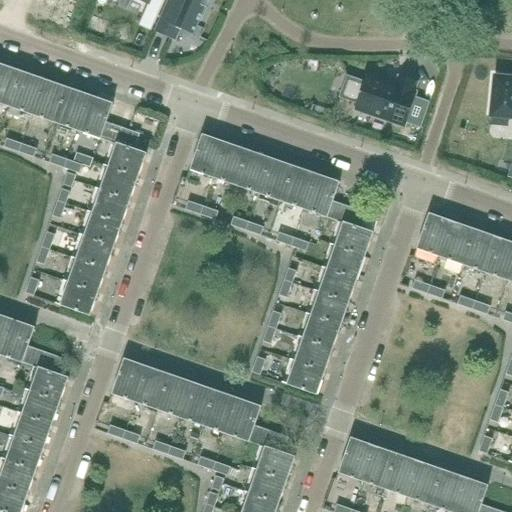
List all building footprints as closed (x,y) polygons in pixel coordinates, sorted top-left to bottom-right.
[(141,0),(149,3),(139,26),(151,31),(164,0),(141,0)] [(167,0),(153,33),(175,43),(184,23),(197,28),(209,0),(167,0)] [(0,105),(9,108),(22,73),(0,65),(0,105)] [(32,116),(45,81),(22,73),(9,108),(32,116)] [(511,79),(494,77),(490,117),(511,119),(511,79)] [(348,78),(341,99),(360,106),(358,110),(403,126),(414,96),(412,95),(416,86),(399,80),(395,89),(369,80),(367,85),(348,78)] [(55,124),(68,89),(45,81),(32,116),(55,124)] [(77,132),(90,96),(68,89),(55,124),(77,132)] [(113,104),(112,104),(90,96),(77,132),(101,140),(117,145),(123,129),(107,123),(113,104)] [(135,150),(140,135),(123,129),(117,145),(109,168),(138,178),(147,155),(135,150)] [(226,144),(203,136),(202,135),(190,171),(213,179),(226,144)] [(19,153),(22,145),(10,141),(7,149),(19,153)] [(237,187),(249,152),(226,144),(213,179),(237,187)] [(19,153),(31,157),(34,149),(22,145),(19,153)] [(259,195),(271,160),(249,152),(237,187),(259,195)] [(77,155),(74,163),(79,164),(89,168),(92,159),(77,155)] [(64,169),(67,161),(55,156),(52,165),(64,169)] [(282,203),(294,167),(271,160),(259,195),(282,203)] [(64,169),(76,173),(79,164),(74,163),(67,161),(64,169)] [(304,211),(317,175),(294,167),(282,203),(304,211)] [(131,201),(138,178),(109,168),(101,191),(131,201)] [(72,189),(76,176),(67,173),(63,186),(72,189)] [(334,202),(340,183),(317,175),(304,211),(343,224),(349,208),(334,202)] [(66,205),(70,193),(61,190),(57,202),(66,205)] [(123,224),(131,201),(101,191),(93,214),(123,224)] [(62,217),(66,205),(57,202),(53,214),(62,217)] [(200,216),(203,207),(191,203),(188,212),(200,216)] [(200,216),(212,220),(215,211),(203,207),(200,216)] [(365,257),(374,233),(361,229),(366,214),(349,208),(343,224),(335,247),(365,257)] [(114,249),(123,224),(93,214),(84,239),(114,249)] [(453,223),(430,215),(429,214),(417,250),(440,258),(453,223)] [(246,232),(249,223),(237,219),(234,228),(246,232)] [(246,232),(258,236),(261,227),(249,223),(246,232)] [(463,266),(475,231),(453,223),(440,258),(463,266)] [(485,274),(498,238),(475,231),(463,266),(485,274)] [(291,247),(294,239),(282,234),(279,243),(291,247)] [(50,251),(54,239),(45,236),(41,248),(50,251)] [(508,282),(511,271),(511,243),(498,238),(485,274),(508,282)] [(107,270),(114,249),(84,239),(77,260),(107,270)] [(291,247),(303,251),(306,243),(294,239),(291,247)] [(357,281),(365,257),(335,247),(327,270),(357,281)] [(46,263),(50,251),(41,248),(37,260),(46,263)] [(98,294),(107,270),(77,260),(69,283),(98,294)] [(284,281),(293,284),(297,272),(288,269),(284,281)] [(349,303),(357,281),(327,270),(319,293),(349,303)] [(288,296),(293,284),(284,281),(280,293),(288,296)] [(34,297),(38,285),(29,282),(25,294),(34,297)] [(427,295),(430,286),(418,282),(415,291),(427,295)] [(90,317),(98,294),(69,283),(60,307),(90,317)] [(427,295),(439,299),(442,290),(430,286),(427,295)] [(341,326),(349,303),(319,293),(311,316),(341,326)] [(472,311),(475,302),(463,298),(460,307),(472,311)] [(472,311),(484,315),(487,306),(475,302),(472,311)] [(268,327),(276,330),(281,318),(272,315),(268,327)] [(0,354),(12,320),(0,316),(0,354)] [(333,349),(341,326),(311,316),(303,339),(333,349)] [(28,348),(35,328),(12,320),(0,354),(0,356),(22,365),(23,364),(39,370),(44,353),(28,348)] [(272,342),(276,330),(268,327),(264,339),(272,342)] [(325,373),(333,349),(303,339),(295,362),(325,373)] [(57,374),(62,360),(44,353),(39,370),(31,392),(60,402),(69,379),(57,374)] [(135,403),(148,368),(124,360),(112,395),(135,403)] [(260,376),(265,364),(256,361),(252,373),(260,376)] [(317,396),(325,373),(295,362),(287,386),(317,396)] [(158,411),(170,376),(148,368),(135,403),(158,411)] [(406,389),(409,375),(386,370),(383,384),(406,389)] [(181,419),(193,384),(170,376),(158,411),(181,419)] [(203,427),(216,391),(193,384),(181,419),(203,427)] [(226,435),(238,399),(216,391),(203,427),(226,435)] [(52,426),(60,402),(31,392),(23,415),(52,426)] [(504,407),(507,397),(499,394),(495,406),(503,409),(504,407)] [(255,427),(261,407),(238,399),(226,435),(265,448),(266,448),(271,432),(255,427)] [(499,421),(503,409),(495,406),(491,418),(499,421)] [(511,418),(511,413),(511,410),(504,407),(503,409),(499,421),(495,432),(505,436),(506,431),(508,431),(510,427),(507,426),(510,418),(511,418)] [(44,448),(52,426),(23,415),(15,438),(44,448)] [(122,440),(125,431),(113,427),(110,436),(122,440)] [(122,440),(134,444),(137,435),(125,431),(122,440)] [(283,454),(288,439),(271,432),(266,448),(265,448),(257,471),(287,482),(295,458),(283,454)] [(36,472),(44,448),(15,438),(7,461),(36,472)] [(374,447),(351,439),(338,474),(362,482),(374,447)] [(487,455),(491,443),(483,440),(479,452),(487,455)] [(168,456),(171,447),(159,443),(156,452),(168,456)] [(168,456),(179,460),(183,451),(171,447),(168,456)] [(397,455),(374,447),(362,482),(384,490),(397,455)] [(420,463),(397,455),(384,490),(407,498),(420,463)] [(213,472),(216,463),(204,459),(201,467),(213,472)] [(0,484),(28,495),(36,472),(7,461),(0,479),(0,484)] [(213,472),(224,476),(228,467),(216,463),(213,472)] [(430,506),(442,471),(420,463),(407,498),(430,506)] [(279,505),(287,482),(257,471),(249,494),(279,505)] [(446,511),(453,511),(465,479),(442,471),(430,506),(446,511)] [(220,492),(224,480),(215,477),(211,489),(220,492)] [(481,506),(488,486),(465,479),(453,511),(497,511),(498,511),(481,506)] [(0,510),(5,511),(22,511),(28,495),(0,484),(0,510)] [(214,508),(219,496),(210,493),(206,505),(214,508)] [(276,511),(279,505),(249,494),(242,511),(276,511)]
